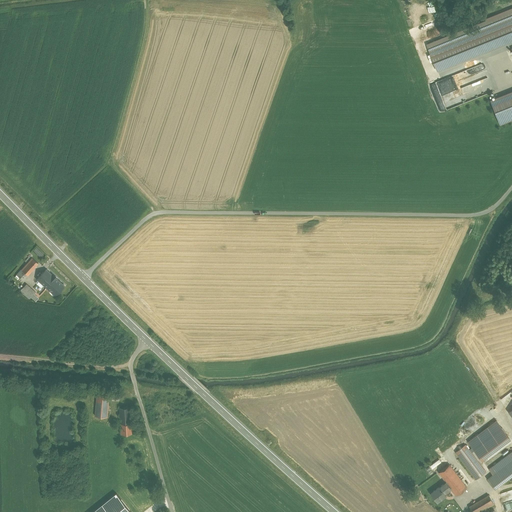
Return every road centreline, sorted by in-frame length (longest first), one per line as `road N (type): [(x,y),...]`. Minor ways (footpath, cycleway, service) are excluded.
road 1 (unclassified): [(82,277),(159,213),(465,217),(489,210),(511,187)]
road 2 (secondary): [(335,511),(147,341)]
road 3 (unclassified): [(172,511),(132,371),(147,341)]
road 4 (track): [(131,363),(0,359)]
